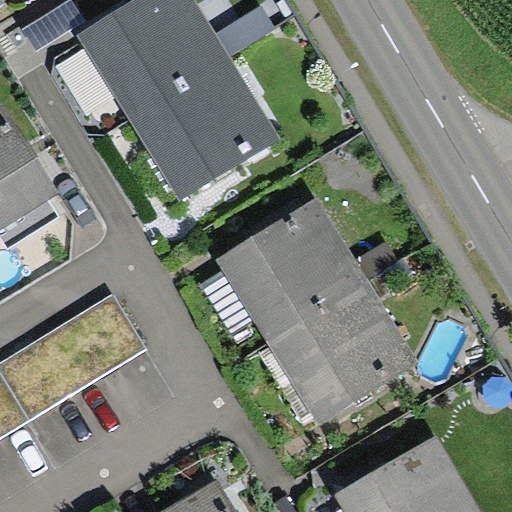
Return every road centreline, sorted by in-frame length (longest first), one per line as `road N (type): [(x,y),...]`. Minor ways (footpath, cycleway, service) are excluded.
road 1 (residential): [(24,511),(216,391),(131,255),(0,333)]
road 2 (primary): [(359,0),(449,151)]
road 3 (primary): [(449,151),(511,255)]
